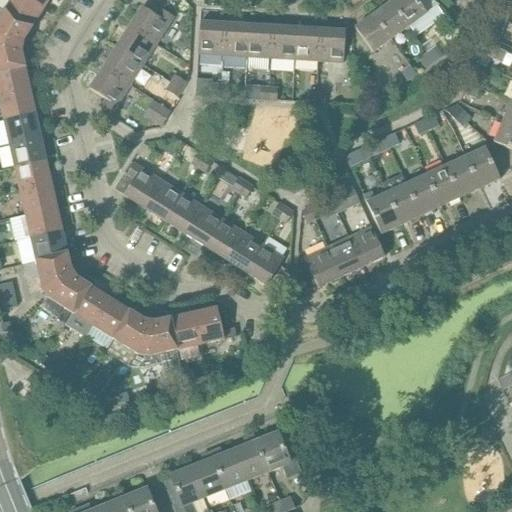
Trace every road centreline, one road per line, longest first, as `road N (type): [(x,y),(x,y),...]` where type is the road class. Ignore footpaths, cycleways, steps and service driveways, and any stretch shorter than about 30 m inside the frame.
road 1 (residential): [(511,212),(418,252),(396,279),(329,312),(254,313),(209,287),(171,284),(108,242),(73,103),(70,54),(105,0)]
road 2 (residential): [(511,450),(487,400),(511,337)]
